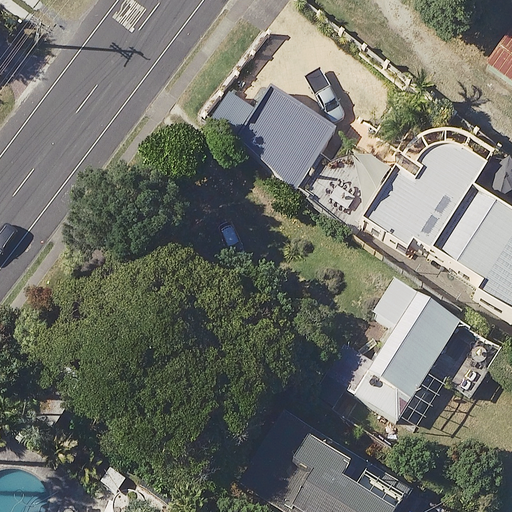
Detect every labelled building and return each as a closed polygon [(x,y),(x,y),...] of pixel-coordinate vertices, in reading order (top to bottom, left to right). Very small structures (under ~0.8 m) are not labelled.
[(511,41),(504,36),(462,93),(511,130),(511,41)] [(295,196),(331,140),(270,101),(234,157),(295,196)] [(331,140),(295,196),(354,234),(358,229),(405,259),(410,249),(479,293),(473,302),(511,326),(511,225),(469,198),(482,179),(434,148),(407,189),(393,180),(331,140)] [(310,369),(349,398),(404,438),(445,384),(467,400),(498,358),(396,283),(370,319),(393,337),(372,365),(334,337),(310,369)] [(430,511),(278,422),(237,492),(270,511),(430,511)]
